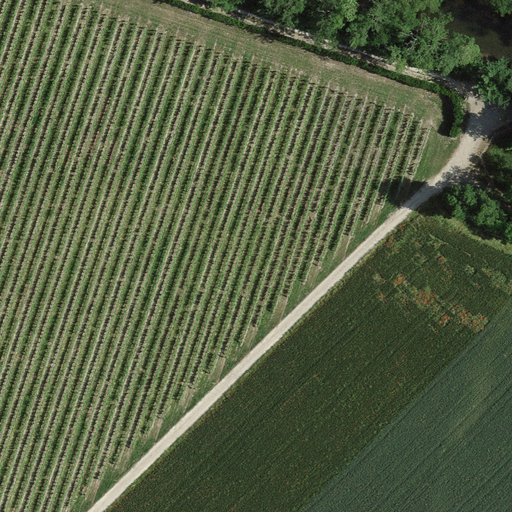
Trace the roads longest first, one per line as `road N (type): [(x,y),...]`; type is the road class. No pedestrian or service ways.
road 1 (track): [(511,204),(445,176),(99,511)]
road 2 (track): [(187,0),(496,104),(445,176)]
